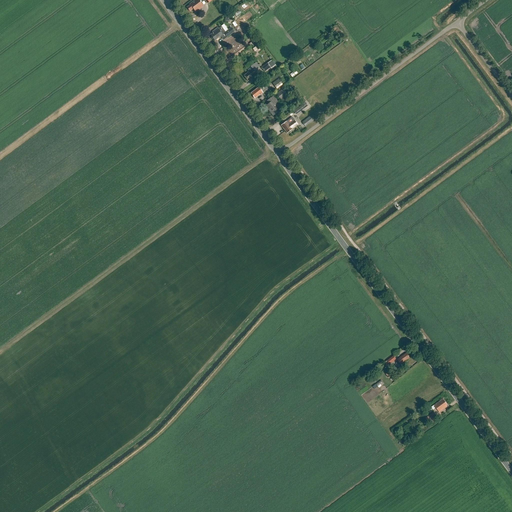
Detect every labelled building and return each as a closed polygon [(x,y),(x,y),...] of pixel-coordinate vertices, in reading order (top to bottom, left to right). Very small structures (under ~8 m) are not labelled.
[(187,8),(189,12),(193,9),(194,11),(195,10),(196,12),(203,7),(197,0),(195,0),(189,5),(190,6),(187,8)] [(227,38),(234,32),(231,28),(225,33),(221,27),(218,29),(218,28),(212,32),(213,33),(210,35),(211,37),(211,38),(212,40),(214,40),(215,41),(222,36),(222,35),(224,34),(227,38)] [(267,63),(261,68),(265,72),(270,68),(271,69),(275,65),(272,60),(267,64),(267,63)] [(248,73),(244,76),(248,82),(257,75),(255,72),(260,68),(256,63),(250,67),(252,69),(248,72),(248,73)] [(279,79),(273,84),(276,89),(283,84),(279,79)] [(261,86),(250,94),(254,99),(259,96),(270,88),(266,83),(261,86)] [(276,94),(280,100),(287,95),(283,90),(276,94)] [(266,106),(273,116),(280,111),(276,104),(277,103),(273,98),(267,102),(269,104),(266,106)] [(308,106),(305,102),(293,111),(296,115),(308,106)] [(302,123),(305,127),(313,121),(310,116),(302,123)] [(292,118),(281,126),(283,129),(284,129),(287,134),(292,130),(292,129),(297,126),(292,118)] [(396,363),(399,367),(406,362),(406,361),(410,358),(407,353),(397,360),(398,362),(396,363)] [(396,360),(394,356),(387,361),(390,365),(396,360)] [(443,400),(432,408),(433,410),(436,408),(439,413),(447,407),(446,406),(447,405),(443,400)] [(438,417),(434,412),(429,416),(432,421),(433,423),(436,421),(435,419),(438,417)]
